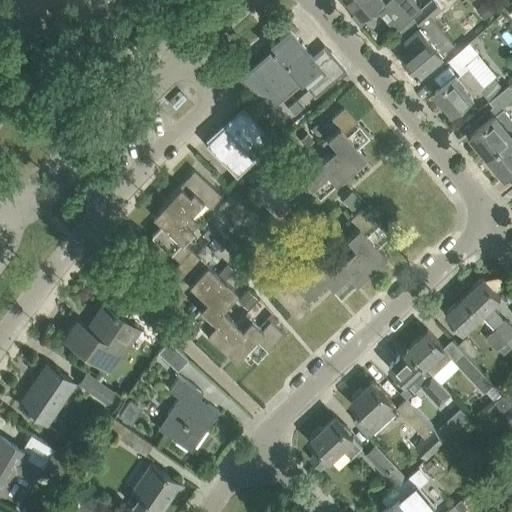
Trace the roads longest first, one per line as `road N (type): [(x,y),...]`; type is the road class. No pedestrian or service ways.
road 1 (residential): [(0,358),(81,248),(203,124),(214,96),(191,61)]
road 2 (residential): [(251,452),(496,220)]
road 3 (residential): [(496,220),(315,0)]
road 4 (residential): [(31,203),(191,61)]
